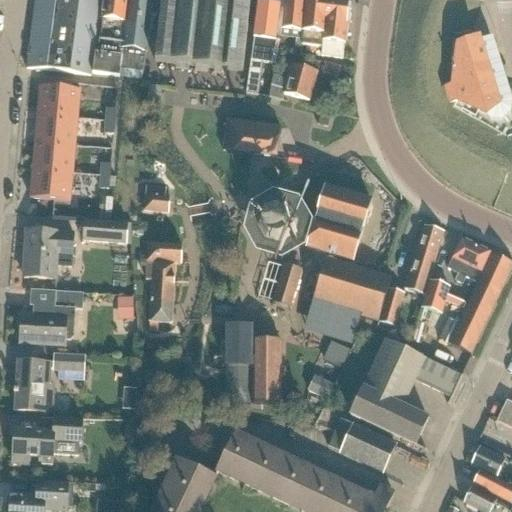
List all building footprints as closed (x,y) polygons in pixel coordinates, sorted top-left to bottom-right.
[(35,0),(27,71),(90,79),(99,0),(35,0)] [(95,55),(93,76),(120,80),(121,72),(144,75),(153,0),(104,0),(101,22),(102,22),(98,48),(104,49),(103,56),(95,55)] [(204,0),(162,0),(154,84),(179,87),(241,93),(250,5),(204,0)] [(302,41),(304,30),(307,0),(286,0),(283,27),(282,27),(280,39),(302,41)] [(307,0),(304,30),(319,32),(318,43),(320,43),(319,58),(343,61),(349,5),(307,0)] [(259,6),(246,96),(258,97),(263,65),(274,66),(278,51),(279,44),(275,43),(280,9),(259,6)] [(457,52),(452,87),(457,103),(486,119),(489,120),(501,121),(511,114),(511,102),(493,41),(457,52)] [(342,68),(324,63),(322,71),(324,71),(323,74),(340,78),(342,68)] [(276,76),(270,99),(283,102),(285,96),(309,103),(318,74),(293,67),(289,80),(276,76)] [(41,88),(38,116),(78,120),(81,92),(41,88)] [(150,89),(148,105),(158,106),(160,91),(150,89)] [(108,110),(106,123),(115,124),(116,111),(108,110)] [(38,116),(36,144),(76,148),(78,120),(38,116)] [(227,121),(223,152),(252,156),(250,166),(262,168),(264,158),(277,159),(281,129),(227,121)] [(106,123),(105,135),(114,136),(115,124),(106,123)] [(36,144),(33,172),(73,176),(76,148),(36,144)] [(103,161),(102,176),(110,177),(112,162),(103,161)] [(33,172),(31,200),(71,204),(73,176),(33,172)] [(102,176),(100,190),(109,191),(110,177),(102,176)] [(146,188),(144,212),(169,215),(170,208),(170,199),(166,198),(167,190),(146,188)] [(311,238),(307,252),(352,266),(372,204),(326,190),(314,228),(311,238)] [(261,217),(257,233),(265,247),(281,251),(295,243),(297,234),(299,227),(291,213),(275,209),(261,217)] [(100,212),(99,222),(111,223),(112,213),(100,212)] [(84,222),(82,244),(127,247),(128,225),(84,222)] [(405,292),(408,292),(424,297),(444,233),(425,228),(405,292)] [(75,236),(59,235),(28,233),(24,281),(56,283),(57,269),(74,270),(75,236)] [(462,242),(447,272),(476,286),(491,256),(462,242)] [(148,246),(146,282),(152,282),(148,333),(158,333),(158,330),(171,331),(172,326),(173,326),(174,309),(175,285),(177,267),(181,267),(183,248),(148,246)] [(511,265),(492,257),(449,347),(471,358),(511,271),(511,265)] [(379,324),(389,291),(392,281),(325,261),(307,325),(305,332),(354,347),(362,319),(379,324)] [(281,274),(272,304),(291,310),(302,272),(284,267),(281,274)] [(430,283),(421,310),(442,317),(450,289),(430,283)] [(389,291),(379,324),(397,330),(406,297),(389,291)] [(75,339),(76,312),(83,312),(84,295),(55,294),(54,309),(34,308),(33,318),(22,317),(21,346),(65,348),(66,343),(71,343),(75,339)] [(118,300),(119,322),(134,322),(134,300),(118,300)] [(226,369),(225,407),(282,407),(282,344),(252,343),(252,329),(240,328),(226,328),(226,369)] [(386,344),(364,392),(403,410),(416,381),(453,398),(462,379),(386,344)] [(55,357),(54,374),(58,374),(58,382),(84,383),(85,375),(86,358),(55,357)] [(56,387),(47,386),(48,366),(18,365),(16,413),(55,415),(56,387)] [(308,393),(327,402),(334,386),(315,378),(308,393)] [(125,390),(123,411),(136,412),(137,391),(125,390)] [(429,422),(403,410),(364,392),(352,419),(417,449),(429,422)] [(498,424),(511,431),(511,404),(508,402),(498,424)] [(15,432),(13,458),(14,458),(14,467),(30,468),(31,459),(43,460),(42,467),(54,467),(54,458),(80,459),(80,444),(82,444),(83,421),(55,420),(54,436),(45,436),(45,434),(15,432)] [(342,423),(329,451),(384,476),(397,448),(342,423)] [(234,440),(218,474),(219,475),(233,481),(236,477),(248,482),(245,487),(261,495),(264,490),(276,495),(273,500),(289,508),(291,503),(303,509),(301,511),(386,511),(393,496),(380,490),(371,510),(359,504),(361,501),(345,493),(343,496),(331,491),(333,487),(317,480),(315,483),(303,478),(305,474),(289,467),(288,470),(276,464),(277,461),(261,453),(260,457),(248,451),(249,448),(234,440)] [(505,461),(480,449),(471,467),(497,479),(505,461)] [(163,505),(159,511),(195,511),(198,507),(203,510),(210,494),(205,491),(211,480),(216,482),(216,481),(182,465),(181,466),(185,467),(179,479),(176,478),(168,493),(172,495),(166,507),(163,505)] [(511,488),(480,473),(473,486),(511,504),(511,488)] [(6,506),(5,511),(66,511),(68,487),(36,485),(36,500),(10,499),(10,507),(6,506)] [(472,490),(464,504),(478,511),(492,511),(497,503),(472,490)] [(99,505),(98,511),(122,511),(123,506),(123,495),(102,494),(102,505),(99,505)]
